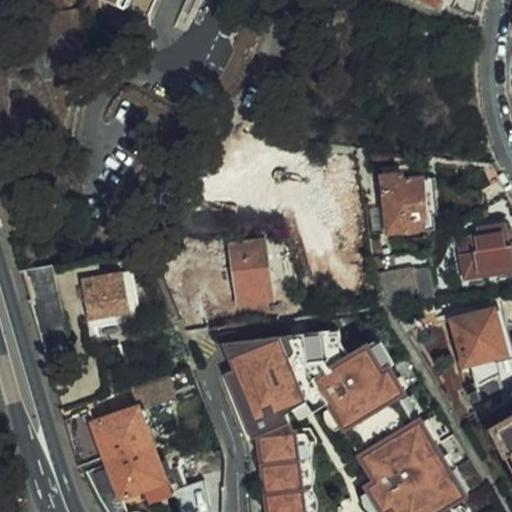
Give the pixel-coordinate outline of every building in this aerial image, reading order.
[(111,0),(152,19),(160,0),(111,0)] [(447,0),(445,3),(476,14),(479,0),(447,0)] [(260,157),(239,157),(240,188),(251,188),(251,207),(284,207),(284,208),(325,208),(324,163),(284,164),(284,159),(260,159),(260,157)] [(484,205),(509,193),(494,167),(474,176),(484,205)] [(416,175),(415,170),(381,173),(388,231),(420,228),(420,221),(436,219),(431,174),(416,175)] [(240,188),(240,207),(251,207),(251,188),(240,188)] [(488,217),(511,207),(511,197),(509,193),(484,205),(488,217)] [(511,234),(510,222),(490,225),(491,231),(483,232),(462,235),(469,277),(502,271),(511,269),(511,234)] [(269,241),(232,245),(239,303),(276,299),(269,241)] [(390,303),(404,301),(417,300),(412,267),(374,271),(376,282),(378,299),(379,304),(390,303)] [(132,312),(125,271),(95,275),(97,284),(87,286),(90,303),(82,304),(85,320),(132,312)] [(364,301),(378,299),(376,282),(362,284),(364,301)] [(280,302),(282,317),(309,314),(305,299),(280,302)] [(405,303),(391,305),(405,329),(417,323),(405,303)] [(507,345),(497,307),(453,318),(465,365),(472,363),(479,385),(482,383),(490,410),(508,401),(496,377),(499,375),(493,357),(491,349),(507,345)] [(227,348),(218,351),(234,391),(255,438),(258,437),(269,511),(310,511),(298,430),(293,430),(289,413),(293,410),(307,401),(314,411),(329,402),(376,478),(368,484),(385,511),(386,511),(394,508),(397,511),(460,511),(455,502),(466,495),(441,457),(448,453),(439,439),(433,444),(418,419),(402,394),(394,381),(400,378),(393,365),(386,369),(370,343),(351,355),(342,341),(332,347),(330,330),(225,341),(227,348)] [(393,365),(377,339),(370,343),(386,369),(393,365)] [(227,348),(225,341),(215,342),(218,351),(227,348)] [(509,353),(507,345),(491,349),(493,357),(509,353)] [(174,393),(166,376),(144,383),(152,401),(174,393)] [(402,394),(408,390),(400,378),(394,381),(402,394)] [(468,384),(470,391),(479,388),(477,381),(468,384)] [(479,388),(470,391),(473,401),(482,398),(479,388)] [(299,417),(303,418),(314,411),(307,401),(293,410),(299,417)] [(95,423),(109,460),(123,496),(169,479),(141,405),(95,423)] [(418,419),(433,444),(439,439),(424,415),(418,419)] [(511,416),(496,426),(510,454),(511,453),(511,416)] [(441,457),(466,495),(472,492),(448,453),(441,457)]
